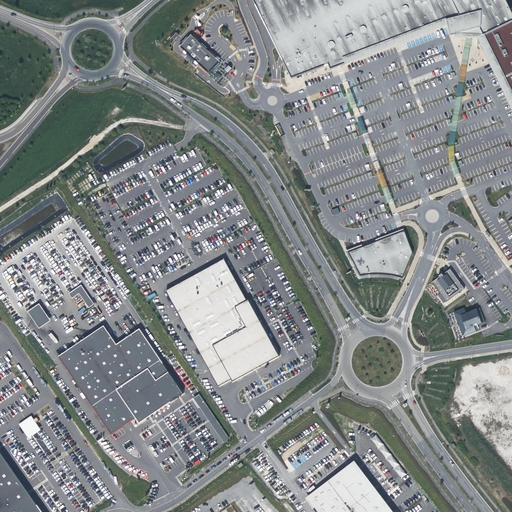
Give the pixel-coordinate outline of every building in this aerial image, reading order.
[(254,0),(265,24),(291,77),(335,61),(443,24),(453,26),(457,33),(479,39),(511,108),(511,8),(511,9),(506,0),(254,0)] [(405,40),(407,48),(435,39),(433,32),(447,27),(405,40)] [(173,41),(179,36),(176,33),(171,38),(173,41)] [(220,62),(191,34),(180,45),(196,60),(208,73),(220,62)] [(478,60),(478,66),(484,66),(483,54),(474,55),(474,60),(478,60)] [(217,82),(222,77),(217,72),(212,78),(217,82)] [(404,230),(346,251),(360,275),(375,273),(389,274),(403,278),(413,253),(404,230)] [(224,263),(168,293),(222,388),(280,358),(224,263)] [(451,269),(431,282),(446,302),(465,289),(451,269)] [(82,286),(69,294),(73,299),(80,295),(89,308),(95,305),(82,286)] [(28,313),(40,330),(52,322),(40,304),(28,313)] [(464,308),(454,312),(463,337),(477,332),(476,329),(479,328),(478,325),(485,322),(480,308),(475,310),(466,313),(464,308)] [(105,328),(60,358),(113,436),(137,419),(141,424),(185,399),(141,331),(119,345),(105,328)] [(507,367),(464,373),(466,386),(509,380),(507,367)] [(200,396),(194,400),(224,443),(229,440),(200,396)] [(28,438),(41,430),(31,415),(18,424),(28,438)] [(511,416),(485,428),(500,461),(502,460),(511,455),(511,416)] [(400,479),(406,475),(376,434),(371,438),(400,479)] [(0,511),(43,511),(0,450),(0,511)] [(511,455),(502,460),(511,480),(511,455)] [(306,498),(317,511),(392,511),(355,461),(306,498)]
